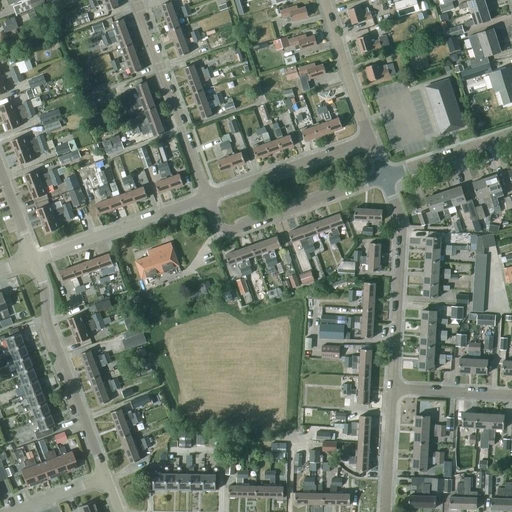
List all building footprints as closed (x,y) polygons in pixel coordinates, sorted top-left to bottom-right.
[(104,0),(108,11),(119,7),(116,0),(104,0)] [(416,0),(407,0),(396,3),(401,17),(420,11),(416,0)] [(469,6),(471,12),(486,8),(483,0),(472,0),(458,5),(460,9),(469,6)] [(58,1),(50,4),(53,10),(60,7),(58,1)] [(160,5),(165,18),(176,14),(171,1),(160,5)] [(440,6),(442,12),(453,9),(451,3),(440,6)] [(297,6),(280,11),(279,7),(266,11),(268,17),(275,15),(276,18),(282,16),(282,18),(290,16),(292,21),(308,16),(305,7),(297,9),(297,6)] [(348,10),(352,24),(372,18),(370,11),(369,12),(368,7),(361,9),(360,6),(348,10)] [(486,8),(471,12),(473,19),(464,22),(465,27),(475,24),(490,20),(486,8)] [(447,13),(439,15),(441,21),(448,19),(447,13)] [(180,27),(176,14),(165,18),(170,31),(180,27)] [(18,28),(14,17),(1,22),(5,32),(18,28)] [(108,33),(110,38),(117,35),(128,32),(123,19),(113,22),(115,30),(108,32),(108,33)] [(92,27),(94,33),(105,29),(102,23),(92,27)] [(445,39),(464,33),(462,25),(442,31),(445,39)] [(216,32),(220,46),(238,40),(234,26),(216,32)] [(174,44),(185,40),(180,27),(170,31),(174,44)] [(467,36),(471,47),(496,40),(492,28),(478,33),(478,32),(467,36)] [(110,38),(111,43),(112,44),(119,41),(122,48),(132,44),(128,32),(117,35),(110,38)] [(289,39),(291,46),(295,45),(297,50),(300,49),(301,50),(317,45),(314,35),(307,38),(305,34),(289,39)] [(356,39),(361,53),(381,47),(379,40),(371,42),(369,35),(356,39)] [(287,37),(280,39),(274,41),(276,51),(290,47),(288,40),(287,37)] [(457,37),(445,41),(449,54),(461,50),(457,37)] [(0,41),(0,43),(2,48),(2,49),(9,47),(10,47),(7,39),(6,39),(0,41)] [(179,57),(190,53),(185,40),(174,44),(179,57)] [(500,51),(496,40),(471,47),(476,59),(470,61),(472,68),(489,62),(487,56),(500,51)] [(267,43),(254,47),(255,52),(268,47),(267,43)] [(137,57),(132,44),(122,48),(127,61),(137,57)] [(238,45),(229,48),(231,56),(235,55),(235,56),(236,56),(238,61),(243,60),(238,45)] [(284,58),(286,64),(296,61),(294,55),(284,58)] [(119,64),(121,68),(121,69),(129,67),(131,74),(142,70),(137,57),(127,61),(119,64)] [(28,59),(16,64),(20,73),(32,69),(28,59)] [(308,81),(310,81),(309,79),(326,74),(323,64),(315,67),(314,63),(297,68),(299,76),(307,73),(308,74),(299,76),(304,91),(310,89),(308,81)] [(393,63),(378,67),(377,63),(365,67),(369,81),(389,75),(389,76),(396,74),(393,63)] [(196,72),(194,64),(183,68),(188,81),(206,74),(204,70),(203,67),(197,69),(197,71),(196,72)] [(455,66),(457,73),(463,71),(461,65),(461,64),(455,66)] [(489,64),(461,73),(464,80),(492,71),(489,64)] [(17,66),(10,69),(10,71),(11,71),(12,76),(20,73),(17,66)] [(299,77),(295,66),(284,69),(287,81),(299,77)] [(511,88),(511,86),(511,78),(508,67),(491,72),(497,91),(499,90),(503,105),(504,104),(511,101),(511,88)] [(1,75),(0,71),(0,80),(3,80),(12,76),(11,71),(10,71),(1,75)] [(213,73),(213,72),(206,74),(208,79),(214,77),(215,76),(219,75),(218,71),(213,73)] [(15,84),(23,81),(20,73),(12,76),(15,84)] [(203,90),(200,83),(208,80),(208,79),(206,74),(188,81),(193,94),(203,90)] [(27,81),(30,89),(45,82),(42,75),(27,81)] [(464,126),(448,79),(425,87),(441,134),(464,126)] [(146,82),(135,85),(137,91),(130,94),(131,96),(133,101),(140,98),(151,95),(146,82)] [(294,95),(292,89),(282,92),(284,98),(294,95)] [(203,90),(193,94),(197,107),(208,103),(203,90)] [(316,93),(319,101),(330,97),(328,90),(316,93)] [(122,94),(117,96),(121,105),(126,103),(124,99),(122,94)] [(155,107),(151,95),(140,98),(133,101),(134,106),(135,109),(143,106),(145,111),(155,107)] [(30,100),(22,103),(25,110),(33,107),(30,100)] [(212,116),(210,108),(217,106),(217,105),(215,100),(208,103),(197,107),(202,120),(212,116)] [(16,114),(11,102),(0,106),(0,112),(2,119),(16,114)] [(226,112),(236,109),(234,103),(224,106),(226,112)] [(261,106),(266,121),(270,120),(265,105),(261,106)] [(33,107),(25,110),(27,116),(28,118),(36,115),(33,107)] [(140,121),(140,122),(142,127),(149,124),(160,120),(155,107),(145,111),(147,118),(140,121)] [(40,116),(42,122),(61,115),(58,109),(40,116)] [(7,131),(20,126),(18,119),(27,116),(25,110),(16,114),(2,119),(7,131)] [(330,133),(342,129),(339,118),(332,120),(328,111),(323,113),(326,122),(330,133)] [(100,125),(97,116),(90,118),(93,127),(100,125)] [(61,126),(58,118),(43,123),(46,131),(61,126)] [(276,118),(271,120),(274,130),(279,128),(276,118)] [(149,124),(142,127),(144,131),(144,132),(151,129),(154,137),(165,133),(160,120),(149,124)] [(235,120),(228,123),(232,134),(239,132),(235,120)] [(326,122),(320,125),(319,123),(313,125),(314,127),(318,137),(330,133),(326,122)] [(307,129),(307,127),(301,129),(305,142),(318,137),(314,127),(307,129)] [(290,135),(283,138),(282,136),(279,128),(274,130),(278,140),(281,150),(294,146),(290,135)] [(278,140),(271,142),(268,133),(267,133),(263,134),(262,135),(265,144),(269,155),(281,150),(278,140)] [(46,142),(43,134),(35,137),(36,139),(38,144),(46,142)] [(106,154),(123,148),(119,135),(102,141),(106,154)] [(230,143),(232,142),(229,135),(221,137),(223,143),(224,143),(227,149),(231,147),(230,143)] [(38,144),(36,139),(27,142),(24,136),(11,141),(15,153),(29,148),(38,144)] [(41,152),(49,149),(46,142),(38,144),(40,150),(41,152)] [(68,143),(55,148),(58,155),(71,150),(68,143)] [(168,160),(162,143),(158,144),(164,162),(168,160)] [(20,165),(33,160),(31,154),(40,150),(38,144),(29,148),(15,153),(20,165)] [(252,146),(257,159),(269,155),(265,144),(259,146),(258,144),(252,146)] [(138,150),(145,169),(152,166),(145,147),(138,150)] [(234,153),(233,153),(231,147),(227,149),(229,157),(233,167),(245,163),(241,152),(234,155),(234,153)] [(227,149),(222,151),(224,157),(224,158),(217,161),(221,172),(233,167),(229,157),(227,149)] [(72,153),(59,158),(61,164),(74,159),(81,157),(78,151),(72,153)] [(59,176),(56,168),(48,171),(49,173),(51,179),(59,176)] [(109,168),(99,171),(103,183),(112,180),(109,168)] [(49,173),(40,177),(37,170),(24,175),(28,187),(42,182),(51,179),(49,173)] [(172,175),(171,175),(169,170),(165,171),(167,178),(171,190),(183,185),(179,174),(172,177),(172,175)] [(165,171),(160,173),(162,179),(162,180),(155,183),(159,194),(171,190),(167,178),(165,171)] [(65,179),(70,190),(79,186),(75,175),(65,179)] [(493,206),(494,212),(501,210),(497,197),(498,197),(496,191),(501,190),(497,175),(484,179),(493,206)] [(59,176),(51,179),(53,184),(54,186),(61,183),(59,176)] [(28,187),(33,199),(46,194),(44,188),(53,184),(51,179),(42,182),(28,187)] [(485,195),(488,208),(493,206),(484,179),(472,182),(477,198),(485,195)] [(148,198),(144,187),(137,189),(136,188),(134,182),(129,184),(131,191),(135,202),(148,198)] [(131,191),(129,184),(124,186),(122,186),(125,193),(120,195),(123,206),(135,202),(131,191)] [(461,187),(449,190),(455,206),(461,204),(464,213),(469,211),(471,218),(476,217),(471,200),(466,202),(461,187)] [(83,195),(80,188),(69,192),(72,199),(83,195)] [(438,194),(443,209),(446,219),(451,217),(448,208),(455,206),(449,190),(438,194)] [(108,200),(112,211),(123,206),(120,195),(113,198),(112,196),(110,191),(105,192),(108,200)] [(105,192),(100,194),(102,200),(103,201),(95,204),(99,215),(112,211),(108,200),(105,192)] [(443,209),(438,194),(427,198),(431,211),(426,213),(426,212),(419,214),(423,226),(430,223),(431,224),(440,221),(437,211),(443,209)] [(69,202),(61,205),(62,207),(64,213),(72,210),(69,202)] [(50,204),(37,209),(41,221),(55,216),(64,213),(62,207),(53,211),(50,204)] [(486,218),(481,206),(476,208),(480,220),(486,218)] [(355,208),(354,219),(368,220),(369,209),(355,208)] [(372,228),(374,228),(374,220),(382,221),(382,210),(369,209),(368,220),(367,228),(368,228),(372,228)] [(72,210),(64,213),(67,220),(74,217),(72,210)] [(336,226),(343,224),(340,214),(327,218),(330,228),(333,236),(338,234),(339,234),(336,226)] [(59,228),(55,216),(41,221),(46,233),(59,228)] [(314,223),(318,233),(324,231),(327,238),(328,238),(333,236),(330,228),(327,218),(314,223)] [(459,221),(453,223),(456,233),(462,231),(459,221)] [(314,223),(301,228),(305,238),(308,245),(312,243),(313,243),(311,235),(318,233),(314,223)] [(299,240),(302,247),(303,247),(308,245),(305,238),(301,228),(288,232),(292,242),(299,240)] [(496,246),(493,233),(487,235),(490,247),(496,246)] [(490,247),(487,235),(481,236),(484,249),(490,247)] [(276,256),(273,249),(281,246),(277,236),(264,241),(267,251),(270,258),(275,257),(276,256)] [(445,246),(446,245),(446,244),(441,244),(441,238),(426,237),(426,249),(444,250),(445,245),(445,246)] [(251,245),(255,256),(262,253),(265,260),(270,258),(267,251),(264,241),(251,245)] [(175,254),(172,247),(170,242),(147,251),(149,256),(135,261),(142,279),(179,265),(175,254)] [(380,243),(370,243),(369,257),(379,257),(380,243)] [(251,265),(248,258),(255,256),(251,245),(238,250),(242,260),(245,268),(249,266),(251,265)] [(440,262),(440,256),(445,256),(445,255),(444,255),(444,250),(426,249),(425,261),(440,262)] [(242,260),(238,250),(225,255),(229,265),(236,262),(239,270),(240,269),(245,268),(242,260)] [(281,253),(285,264),(291,261),(287,251),(281,253)] [(505,257),(501,258),(503,263),(508,262),(506,256),(511,254),(511,252),(504,253),(505,257)] [(108,268),(114,266),(109,254),(97,258),(100,269),(101,269),(107,266),(108,268)] [(368,265),(368,270),(379,271),(379,257),(369,257),(361,256),(361,261),(360,264),(368,265)] [(88,273),(95,271),(96,272),(101,270),(101,269),(100,269),(97,258),(84,263),(88,273)] [(439,273),(440,262),(425,261),(424,272),(439,273)] [(76,277),(83,275),(83,277),(89,275),(88,273),(84,263),(72,267),(76,278),(76,277)] [(59,272),(63,282),(70,279),(74,289),(74,288),(79,287),(76,277),(76,278),(72,267),(59,272)] [(314,280),(311,271),(299,275),(303,285),(314,280)] [(443,278),(443,274),(443,273),(439,273),(424,272),(423,284),(438,285),(439,279),(443,279),(443,278)] [(300,285),(296,274),(289,276),(293,288),(300,285)] [(243,296),(249,294),(243,278),(236,280),(241,293),(242,293),(243,296)] [(334,288),(347,284),(345,279),(333,283),(334,288)] [(208,281),(199,284),(204,297),(213,293),(208,281)] [(374,297),(375,283),(364,282),(364,291),(356,291),(356,296),(364,296),(374,297)] [(423,284),(423,296),(438,297),(438,291),(442,291),(442,290),(442,285),(438,285),(423,284)] [(224,293),(227,302),(232,300),(229,291),(224,293)] [(1,292),(0,292),(0,311),(1,311),(3,318),(9,316),(1,292)] [(364,296),(363,310),(374,310),(374,297),(364,296)] [(98,311),(112,307),(109,298),(95,303),(98,311)] [(451,307),(451,319),(462,319),(463,307),(451,307)] [(354,318),(355,318),(354,323),(362,323),(373,324),(374,310),(363,310),(363,317),(354,316),(354,318)] [(436,317),(437,311),(422,310),(421,322),(436,323),(440,323),(440,319),(441,319),(441,317),(436,317)] [(92,316),(94,323),(103,320),(100,313),(92,316)] [(67,320),(72,332),(85,327),(81,315),(67,320)] [(319,315),(318,337),(334,338),(334,332),(341,332),(341,325),(347,326),(347,316),(319,315)] [(495,326),(495,316),(477,315),(477,325),(495,326)] [(127,330),(139,326),(136,316),(124,320),(127,330)] [(85,327),(72,332),(76,343),(90,338),(87,332),(97,329),(98,331),(106,328),(103,320),(94,323),(85,327)] [(440,331),(440,330),(436,330),(436,323),(421,322),(420,334),(439,335),(440,331)] [(362,329),(361,337),(372,338),(373,324),(362,323),(354,323),(354,328),(354,329),(362,329)] [(0,341),(4,340),(7,347),(8,350),(23,344),(18,333),(3,338),(3,336),(0,336),(0,341)] [(143,333),(125,340),(122,341),(126,350),(146,342),(143,333)] [(435,341),(439,341),(439,340),(439,335),(420,334),(420,346),(435,347),(435,341)] [(484,349),(493,349),(494,336),(485,336),(484,349)] [(12,359),(11,359),(12,361),(27,355),(23,344),(8,350),(7,347),(0,350),(2,354),(9,351),(9,352),(2,355),(3,357),(10,354),(12,359)] [(322,358),(339,359),(340,347),(322,346),(322,358)] [(438,359),(438,354),(434,354),(435,347),(420,346),(419,358),(438,359)] [(371,364),(371,350),(361,349),(360,356),(352,356),(352,358),(352,363),(360,363),(371,364)] [(85,367),(95,363),(91,350),(80,354),(85,367)] [(474,351),(469,351),(469,358),(460,358),(459,372),(473,373),(474,359),(474,351)] [(503,375),(511,375),(511,353),(511,354),(511,361),(503,360),(503,375)] [(16,370),(15,370),(16,373),(31,367),(27,355),(12,361),(11,359),(4,361),(6,366),(13,363),(16,370)] [(100,376),(98,369),(105,366),(104,365),(111,363),(109,358),(102,361),(95,363),(85,367),(90,380),(100,376)] [(438,363),(438,359),(419,358),(418,370),(433,370),(434,363),(438,363)] [(487,359),(474,359),(473,373),(487,374),(487,359)] [(360,363),(352,363),(352,368),(351,368),(351,369),(360,369),(359,377),(370,377),(371,364),(360,363)] [(20,382),(21,385),(36,379),(31,367),(16,373),(15,370),(9,373),(10,378),(17,375),(20,382)] [(141,378),(143,383),(156,378),(154,374),(141,378)] [(112,386),(119,383),(117,378),(110,381),(110,380),(103,383),(100,376),(90,380),(94,392),(105,388),(112,386)] [(359,377),(358,390),(369,391),(370,377),(359,377)] [(15,389),(22,386),(24,393),(25,396),(40,390),(36,379),(21,385),(20,382),(13,385),(15,389)] [(105,388),(94,392),(99,405),(110,401),(107,395),(114,392),(114,391),(121,388),(119,383),(112,386),(105,388)] [(121,392),(124,398),(135,394),(132,388),(121,392)] [(45,403),(40,390),(25,396),(24,393),(17,396),(19,401),(26,398),(29,405),(30,408),(45,403)] [(358,395),(358,404),(368,404),(369,391),(358,390),(350,390),(351,390),(350,394),(350,395),(358,395)] [(148,395),(142,397),(131,402),(134,409),(151,402),(148,395)] [(49,414),(45,403),(30,408),(29,405),(22,408),(23,413),(30,410),(33,417),(34,420),(49,414)] [(138,412),(131,414),(124,416),(121,409),(110,413),(115,426),(126,422),(140,417),(138,412)] [(462,427),(476,427),(477,413),(463,413),(462,427)] [(476,427),(483,428),(483,433),(481,433),(480,448),(488,449),(488,445),(490,414),(477,413),(476,427)] [(53,426),(49,414),(34,420),(33,417),(26,420),(27,424),(35,421),(38,431),(33,433),(35,439),(53,433),(50,427),(53,426)] [(503,415),(490,414),(488,445),(494,445),(495,428),(503,429),(503,415)] [(351,422),(351,424),(351,429),(359,429),(370,430),(371,416),(360,416),(359,423),(351,422)] [(416,416),(415,429),(429,430),(436,431),(445,431),(445,425),(430,424),(430,417),(416,416)] [(142,421),(140,417),(126,422),(115,426),(120,438),(130,435),(128,428),(135,425),(135,424),(142,421)] [(358,443),(369,444),(370,430),(359,429),(351,429),(351,434),(350,435),(359,435),(358,443)] [(415,429),(414,443),(428,444),(429,436),(445,437),(445,431),(436,431),(429,430),(415,429)] [(180,433),(179,448),(191,448),(191,433),(180,433)] [(193,434),(193,445),(204,445),(205,434),(193,434)] [(135,447),(130,435),(120,438),(125,451),(135,447)] [(125,451),(130,464),(140,460),(137,453),(145,451),(145,449),(151,447),(149,442),(143,444),(135,447),(125,451)] [(284,443),(273,443),(273,454),(284,454),(284,443)] [(369,444),(358,443),(358,456),(368,457),(369,444)] [(414,443),(413,457),(427,457),(428,444),(414,443)] [(63,446),(58,448),(61,456),(67,472),(77,468),(71,452),(66,454),(63,446)] [(67,472),(61,456),(56,458),(53,450),(48,452),(57,475),(67,472)] [(41,463),(47,479),(57,475),(48,452),(43,454),(46,461),(41,463)] [(357,464),(357,470),(367,471),(368,457),(358,456),(350,456),(349,461),(348,464),(357,464)] [(427,457),(413,457),(412,470),(426,471),(427,464),(427,457)] [(28,460),(36,483),(47,479),(41,463),(35,465),(33,458),(28,460)] [(20,471),(26,487),(36,483),(28,460),(23,461),(25,469),(20,471)] [(225,475),(233,476),(235,462),(227,461),(225,475)] [(487,462),(479,462),(478,469),(487,470),(487,462)] [(169,474),(169,466),(164,466),(164,468),(161,468),(161,474),(154,474),(154,473),(153,473),(153,490),(153,489),(166,490),(166,474),(169,474)] [(181,466),(177,466),(177,469),(174,469),(174,474),(169,474),(166,474),(166,490),(178,490),(178,474),(181,474),(181,466)] [(186,469),(186,474),(181,474),(178,474),(178,490),(190,490),(191,474),(194,474),(194,467),(191,467),(189,467),(189,469),(186,469)] [(198,469),(198,474),(194,474),(191,474),(190,490),(203,490),(203,474),(206,475),(206,467),(201,467),(201,469),(198,469)] [(216,475),(218,475),(219,467),(214,467),(214,475),(206,475),(203,474),(203,490),(215,490),(215,491),(216,475)] [(408,507),(422,507),(422,492),(423,492),(423,485),(424,478),(412,477),(412,485),(416,485),(416,496),(409,496),(408,507)] [(463,509),(476,509),(477,492),(470,491),(470,477),(463,477),(463,484),(463,509)] [(243,486),(243,478),(238,478),(236,478),(236,486),(229,485),(229,496),(242,496),(243,486)] [(431,490),(443,491),(444,479),(442,478),(433,478),(432,478),(432,484),(431,490)] [(270,479),(270,486),(269,497),(283,497),(284,487),(275,486),(275,479),(270,479)] [(503,510),(511,510),(511,499),(510,499),(510,497),(511,496),(511,482),(505,482),(505,489),(504,489),(503,510)] [(450,508),(463,509),(463,484),(457,484),(457,497),(450,497),(450,508)] [(303,485),(303,493),(295,493),(295,504),(309,504),(309,493),(309,485),(304,485),(303,485)] [(323,494),(316,493),(316,485),(314,485),(309,485),(309,493),(309,504),(323,504),(323,494)] [(423,485),(423,492),(422,492),(422,507),(435,508),(436,497),(429,497),(429,485),(423,485)] [(243,486),(242,496),(256,497),(256,486),(243,486)] [(256,486),(256,497),(269,497),(270,486),(256,486)] [(336,505),(336,494),(336,486),(331,486),(330,486),(330,494),(323,494),(323,504),(336,505)] [(491,510),(503,510),(504,489),(498,489),(498,499),(491,498),(491,510)] [(336,494),(336,505),(350,505),(350,494),(336,494)] [(78,507),(79,511),(97,511),(98,511),(94,501),(78,507)]
